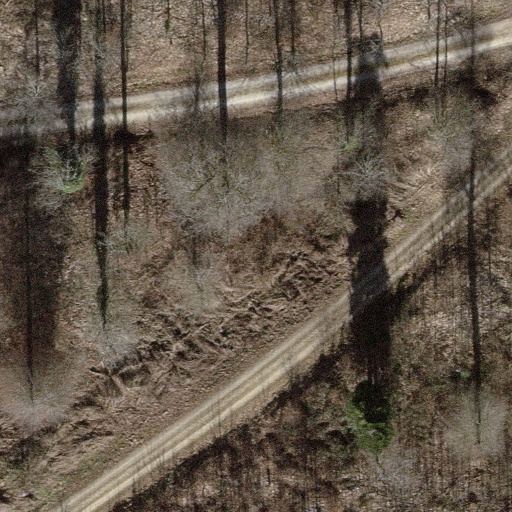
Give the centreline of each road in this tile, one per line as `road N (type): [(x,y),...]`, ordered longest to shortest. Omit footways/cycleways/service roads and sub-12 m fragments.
road 1 (track): [(511,165),(298,351),(76,511)]
road 2 (track): [(0,124),(341,67),(511,23)]
